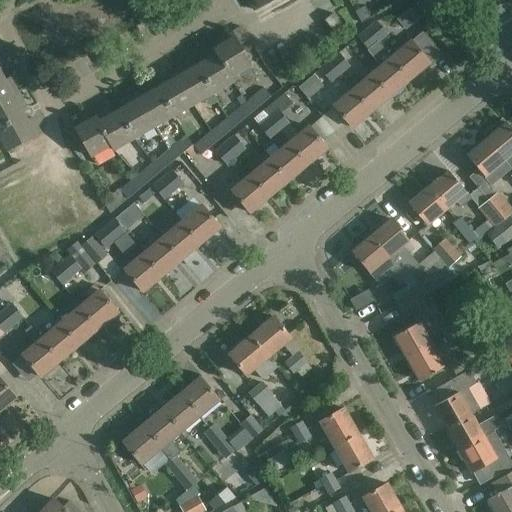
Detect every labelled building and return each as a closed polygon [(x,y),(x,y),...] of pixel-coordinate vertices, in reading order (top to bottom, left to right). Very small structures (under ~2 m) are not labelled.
[(247,0),(253,10),(271,0),(247,0)] [(355,12),(361,23),(370,18),(365,7),(355,12)] [(342,26),(333,14),(324,21),(334,32),(342,26)] [(377,20),(367,28),(379,42),(388,34),(377,20)] [(368,51),(379,42),(367,28),(357,37),(367,49),(367,50),(368,51)] [(219,44),(213,48),(230,77),(231,77),(250,66),(231,31),(217,40),(219,44)] [(424,31),(392,58),(409,79),(428,63),(431,66),(444,55),(424,31)] [(368,51),(381,67),(371,75),(389,95),(409,79),(392,58),(379,42),(368,51)] [(202,61),(196,64),(213,93),(233,82),(231,77),(230,77),(213,48),(199,56),(202,61)] [(338,52),(329,60),(341,75),(350,66),(338,52)] [(332,83),(341,75),(329,60),(320,69),(332,83)] [(193,105),(213,93),(196,64),(190,68),(187,63),(174,70),(193,105)] [(174,116),(193,105),(174,70),(160,79),(162,84),(157,87),(174,116)] [(0,101),(18,92),(10,78),(5,81),(2,75),(0,75),(0,101)] [(371,111),(389,95),(371,75),(353,90),(371,111)] [(154,127),(174,116),(157,87),(151,90),(148,85),(134,93),(154,127)] [(262,88),(245,102),(251,110),(269,95),(262,88)] [(351,127),(371,111),(353,90),(334,106),(351,127)] [(0,101),(0,127),(24,114),(20,108),(25,106),(18,92),(0,101)] [(134,139),(154,127),(134,93),(120,101),(123,106),(117,109),(134,139)] [(227,118),(233,125),(251,110),(245,102),(239,95),(233,100),(239,107),(227,118)] [(268,116),(267,117),(280,132),(290,124),(274,104),(264,111),(268,116)] [(108,108),(95,116),(112,145),(111,145),(114,150),(134,139),(117,109),(111,113),(108,108)] [(24,114),(0,127),(0,141),(6,151),(40,132),(32,118),(27,121),(24,114)] [(112,145),(95,116),(88,119),(86,115),(72,123),(91,157),(111,145),(112,145)] [(280,132),(267,117),(258,125),(270,140),(280,132)] [(227,118),(209,133),(216,140),(233,125),(227,118)] [(511,130),(506,123),(487,139),(504,161),(511,154),(511,130)] [(289,143),(307,164),(326,148),(308,126),(289,143)] [(209,133),(193,146),(200,154),(216,140),(209,133)] [(233,135),(224,143),(236,157),(246,149),(233,135)] [(184,136),(167,150),(174,158),(181,152),(190,162),(200,154),(193,146),(184,136)] [(478,169),(491,185),(511,168),(504,161),(487,139),(467,156),(478,169)] [(236,157),(224,143),(215,151),(227,165),(236,157)] [(270,159),(287,180),(307,164),(289,143),(270,159)] [(156,173),(174,158),(167,150),(149,165),(156,173)] [(250,175),(268,196),(287,180),(270,159),(250,175)] [(149,165),(136,176),(143,184),(156,173),(149,165)] [(497,192),(491,185),(478,169),(468,177),(477,188),(488,200),(497,192)] [(143,184),(136,176),(131,170),(125,175),(130,181),(120,190),(119,189),(102,203),(110,212),(143,184)] [(161,178),(173,192),(183,184),(171,170),(161,178)] [(437,198),(447,210),(456,202),(461,208),(471,198),(448,172),(429,188),(437,198)] [(268,196),(250,175),(231,191),(249,212),(268,196)] [(173,192),(161,178),(152,186),(157,193),(164,200),(173,192)] [(144,204),(157,193),(152,186),(139,198),(144,204)] [(437,198),(429,188),(409,205),(427,226),(447,210),(437,198)] [(488,200),(503,220),(511,212),(511,209),(497,192),(488,200)] [(494,227),(503,220),(488,200),(478,208),(494,227)] [(182,221),(199,243),(219,227),(201,205),(182,221)] [(112,217),(103,226),(115,240),(125,232),(112,217)] [(497,248),(511,236),(511,219),(510,217),(487,235),(497,248)] [(453,225),(460,235),(468,228),(461,219),(453,225)] [(403,283),(411,276),(420,268),(402,247),(409,241),(391,220),(371,237),(399,270),(395,274),(403,283)] [(162,237),(180,259),(199,243),(182,221),(162,237)] [(105,249),(115,240),(103,226),(93,234),(105,249)] [(468,244),(476,238),(468,228),(460,235),(468,244)] [(395,274),(399,270),(371,237),(369,235),(367,235),(361,239),(361,242),(363,244),(352,253),(380,286),(395,274)] [(82,244),(97,263),(108,254),(93,236),(82,244)] [(180,259),(162,237),(143,253),(161,275),(180,259)] [(448,268),(461,257),(445,238),(432,250),(448,268)] [(97,263),(82,244),(81,245),(77,241),(66,251),(70,255),(60,263),(71,277),(81,269),(85,273),(97,263)] [(161,275),(143,253),(123,270),(141,291),(161,275)] [(429,266),(433,272),(427,277),(420,268),(411,276),(419,286),(415,289),(418,292),(422,297),(454,278),(438,259),(429,266)] [(71,277),(60,263),(50,271),(61,285),(71,277)] [(0,275),(0,278),(11,290),(22,280),(10,267),(0,275)] [(411,276),(403,283),(406,287),(391,295),(397,304),(416,294),(418,292),(415,289),(419,286),(411,276)] [(80,307),(97,328),(117,312),(94,284),(84,292),(89,299),(80,307)] [(416,294),(397,304),(404,316),(423,306),(416,294)] [(511,300),(500,308),(511,328),(511,300)] [(10,302),(1,311),(13,325),(23,316),(10,302)] [(60,323),(78,344),(97,328),(80,307),(60,323)] [(0,329),(3,333),(13,325),(1,311),(0,311),(0,329)] [(291,338),(274,318),(251,337),(268,357),(283,345),(293,357),(286,364),(294,374),(307,363),(299,353),(301,351),(291,339),(291,338)] [(463,321),(453,327),(458,335),(468,329),(463,321)] [(41,339),(59,360),(78,344),(60,323),(41,339)] [(394,337),(406,360),(431,346),(418,323),(394,337)] [(59,360),(41,339),(30,325),(24,331),(35,344),(22,355),(40,377),(59,360)] [(458,335),(453,327),(443,333),(447,341),(458,335)] [(268,357),(251,337),(228,356),(245,376),(268,357)] [(511,344),(503,349),(511,364),(511,344)] [(444,368),(431,346),(406,360),(419,383),(444,368)] [(468,355),(450,366),(456,375),(474,365),(468,355)] [(434,408),(446,429),(472,416),(471,414),(490,403),(478,382),(476,383),(469,370),(429,393),(437,406),(434,408)] [(180,395),(198,416),(217,400),(200,379),(180,395)] [(0,409),(14,398),(0,380),(0,409)] [(256,404),(270,393),(261,382),(247,393),(256,404)] [(161,411),(178,432),(198,416),(180,395),(161,411)] [(335,448),(358,435),(343,409),(320,422),(335,448)] [(159,448),(169,460),(175,455),(180,451),(170,439),(178,432),(161,411),(142,427),(159,448)] [(446,429),(458,451),(484,437),(483,436),(511,420),(511,414),(501,421),(502,422),(500,423),(496,415),(477,426),(472,416),(446,429)] [(261,430),(250,415),(239,424),(251,438),(261,430)] [(289,427),(297,444),(310,437),(301,421),(289,427)] [(213,446),(225,437),(214,424),(203,433),(213,446)] [(159,448),(142,427),(123,443),(140,464),(159,448)] [(458,451),(471,474),(474,472),(481,483),(511,466),(492,432),(484,437),(458,451)] [(373,462),(358,435),(335,448),(350,475),(373,462)] [(224,459),(229,454),(235,450),(225,437),(213,446),(224,459)] [(265,459),(286,448),(280,437),(259,448),(265,459)] [(294,461),(287,448),(265,460),(271,473),(294,461)] [(175,455),(169,460),(164,465),(175,478),(186,468),(175,455)] [(186,468),(175,478),(186,491),(197,482),(186,468)] [(493,511),(511,511),(511,471),(490,483),(497,496),(487,502),(493,511)] [(340,488),(331,473),(319,479),(328,495),(340,488)] [(371,511),(398,511),(401,510),(386,485),(363,498),(371,511)] [(412,486),(400,492),(409,511),(416,511),(423,509),(412,486)] [(202,511),(205,510),(197,496),(179,506),(182,511),(202,511)] [(352,511),(344,496),(332,503),(337,511),(352,511)] [(79,511),(69,502),(62,508),(54,500),(42,511),(79,511)]
